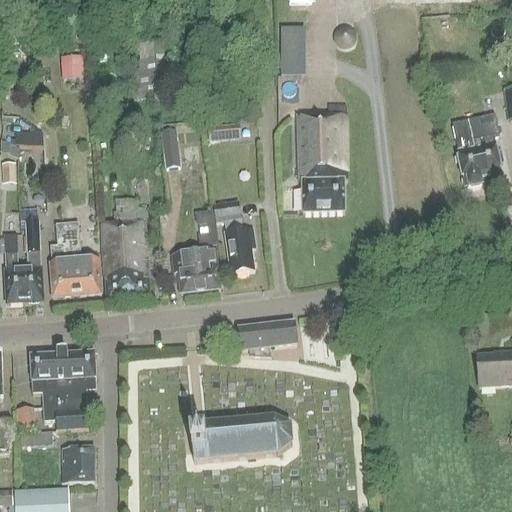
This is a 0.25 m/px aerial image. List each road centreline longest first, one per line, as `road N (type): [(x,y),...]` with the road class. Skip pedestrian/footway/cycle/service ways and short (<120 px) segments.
road 1 (unclassified): [(281,307),(267,150),(267,0)]
road 2 (unclassified): [(281,307),(366,293),(511,247)]
road 3 (residential): [(108,511),(107,327)]
road 4 (unclassified): [(107,327),(281,307)]
